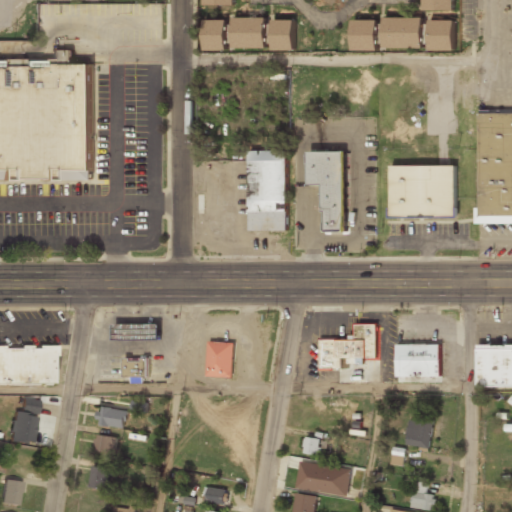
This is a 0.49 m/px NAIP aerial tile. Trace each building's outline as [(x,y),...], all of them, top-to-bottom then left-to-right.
[(454,10),(454,0),(423,0),(423,10),(454,10)] [(233,18),(233,48),(266,48),(266,18),(233,18)] [(383,18),(383,48),(424,48),(424,18),(383,18)] [(378,20),(352,20),(352,50),(378,50),(378,20)] [(227,21),(204,21),(204,50),(227,50),(227,21)] [(295,21),(273,21),(273,50),(295,50),(295,21)] [(455,50),(455,21),(428,21),(428,50),(455,50)] [(0,181),(92,181),(93,64),(71,64),(71,50),(53,50),(53,59),(0,59),(0,181)] [(511,113),(479,113),(478,222),(511,222),(511,113)] [(287,151),(248,151),(248,231),(287,231),(287,151)] [(322,185),(323,232),(347,232),(346,151),(307,152),(308,185),(322,185)] [(391,166),(391,218),(457,218),(457,166),(391,166)] [(160,339),(160,324),(114,323),(114,338),(160,339)] [(377,323),(355,323),(355,338),(320,338),(320,369),(341,369),(341,361),(363,362),(363,357),(377,357),(377,323)] [(235,342),(209,342),(208,376),(234,377),(235,342)] [(397,376),(440,377),(440,344),(397,344),(397,376)] [(478,386),(511,386),(511,344),(477,345),(478,386)] [(0,382),(53,383),(53,346),(0,346),(0,382)] [(124,376),(148,377),(149,358),(125,357),(124,376)] [(8,440),(32,443),(37,400),(21,398),(19,412),(12,411),(8,440)] [(148,411),(149,402),(132,401),(132,410),(148,411)] [(128,410),(100,406),(98,424),(125,428),(128,410)] [(430,447),(434,417),(421,416),(421,421),(409,420),(406,445),(430,447)] [(116,452),(117,436),(96,435),(95,451),(116,452)] [(322,438),(305,437),(303,453),(320,454),(322,438)] [(403,466),(406,449),(394,446),(391,463),(403,466)] [(349,495),(352,468),(300,462),(297,489),(349,495)] [(110,468),(92,466),(90,487),(108,489),(110,468)] [(0,497),(0,503),(18,505),(20,481),(2,480),(0,497)] [(436,494),(427,493),(429,483),(415,481),(411,507),(433,511),(436,494)] [(226,488),(207,487),(207,503),(225,504),(226,488)] [(315,511),(317,494),(295,493),(294,511),(315,511)]
